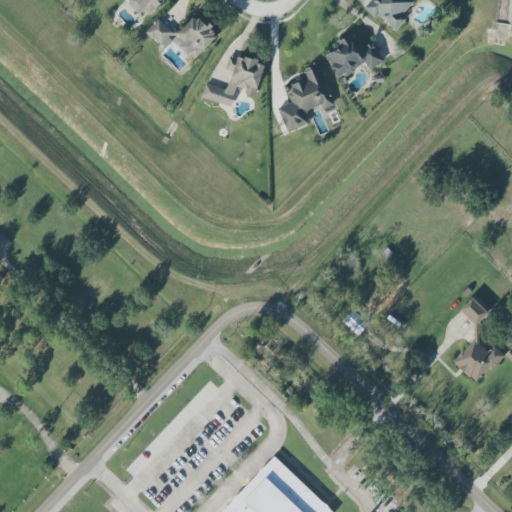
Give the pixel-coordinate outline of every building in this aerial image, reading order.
[(163,0),(129,0),(128,2),(146,19),(163,0)] [(370,0),(364,8),(376,19),(378,16),(395,31),(405,20),(401,16),(413,2),(410,0),(370,0)] [(196,57),(218,33),(197,14),(175,38),(196,57)] [(145,32),(160,46),(172,33),(158,18),(145,32)] [(384,61),(372,42),(361,48),(352,32),(335,42),(339,47),(323,56),(337,80),(365,63),(368,70),(384,61)] [(263,63),(229,54),(225,70),(230,72),(226,90),(204,84),(200,100),(230,108),(235,87),(246,90),(244,95),(254,98),(263,63)] [(333,105),(318,66),(302,72),(304,78),(289,84),(292,92),(287,94),(291,104),(277,109),(286,133),(308,124),(303,112),(321,105),(322,110),(333,105)] [(357,336),(368,324),(352,310),(341,321),(357,336)]
